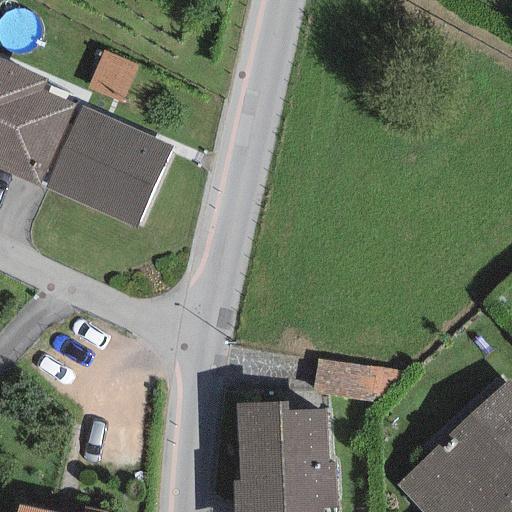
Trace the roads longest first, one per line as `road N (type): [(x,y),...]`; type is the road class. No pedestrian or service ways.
road 1 (residential): [(205,351),(281,0)]
road 2 (residential): [(0,255),(205,351)]
road 3 (residential): [(188,511),(205,351)]
